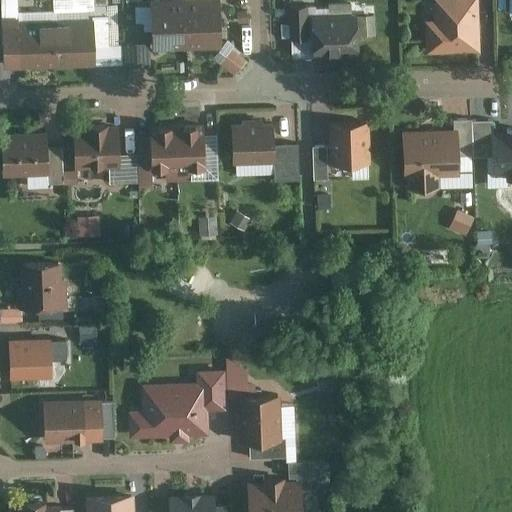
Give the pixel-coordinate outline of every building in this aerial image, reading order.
[(92,0),(92,14),(106,13),(105,0),(92,0)] [(477,51),(475,0),(434,0),(435,25),(428,25),(428,53),(477,51)] [(218,1),(185,2),(186,52),(219,52),(218,1)] [(186,52),(185,2),(153,2),(154,53),(186,52)] [(357,17),(315,18),(316,59),(358,58),(357,17)] [(54,70),(53,23),(21,23),(21,71),(54,70)] [(86,23),(53,23),(54,70),(86,70),(86,23)] [(147,42),(123,42),(124,66),(147,66),(147,42)] [(231,48),(219,63),(235,75),(247,60),(231,48)] [(177,163),(177,121),(151,122),(151,164),(177,163)] [(204,121),(177,121),(177,163),(205,163),(204,121)] [(273,122),(231,123),(232,162),(274,161),(273,144),(273,122)] [(366,160),(366,123),(332,123),(332,160),(366,160)] [(117,124),(74,124),(74,165),(118,164),(117,124)] [(454,129),(400,130),(400,173),(406,172),(406,184),(436,182),(435,172),(455,172),(454,129)] [(511,129),(489,130),(490,175),(511,174),(511,129)] [(45,131),(1,132),(1,174),(45,173),(45,147),(45,131)] [(273,144),(274,161),(274,181),(298,180),(297,143),(273,144)] [(45,147),(45,173),(46,182),(61,182),(60,146),(45,147)] [(237,211),(230,222),(243,230),(250,219),(237,211)] [(456,211),(448,229),(465,236),(473,219),(456,211)] [(100,234),(100,213),(78,214),(79,235),(100,234)] [(216,217),(197,218),(198,232),(216,231),(216,217)] [(480,257),(495,256),(493,235),(479,236),(480,257)] [(63,264),(20,266),(22,308),(65,305),(63,264)] [(19,308),(0,308),(0,321),(19,321),(19,308)] [(76,324),(46,324),(46,337),(76,337),(76,324)] [(68,338),(54,338),(54,355),(67,356),(68,338)] [(8,340),(8,376),(50,376),(49,340),(8,340)] [(328,363),(314,364),(315,382),(330,381),(328,363)] [(225,405),(224,368),(197,368),(198,381),(143,383),(144,408),(130,409),(131,439),(210,436),(209,405),(225,405)] [(80,402),(44,403),(44,440),(86,440),(86,417),(108,417),(107,394),(80,395),(80,402)] [(280,396),(242,398),(245,440),(249,440),(250,459),(283,457),(280,396)] [(288,482),(247,484),(247,511),(299,511),(298,482),(326,481),(325,462),(288,463),(288,482)] [(134,511),(134,493),(86,495),(86,511),(134,511)] [(213,495),(169,495),(169,511),(229,511),(230,506),(213,506),(213,495)]
